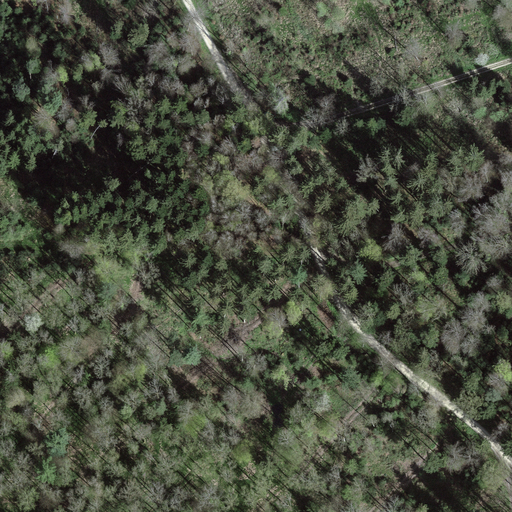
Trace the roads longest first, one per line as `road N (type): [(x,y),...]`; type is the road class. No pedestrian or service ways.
road 1 (track): [(186,0),(363,334),(511,458)]
road 2 (track): [(263,139),(511,59)]
road 3 (track): [(511,227),(382,266),(361,295),(363,334)]
